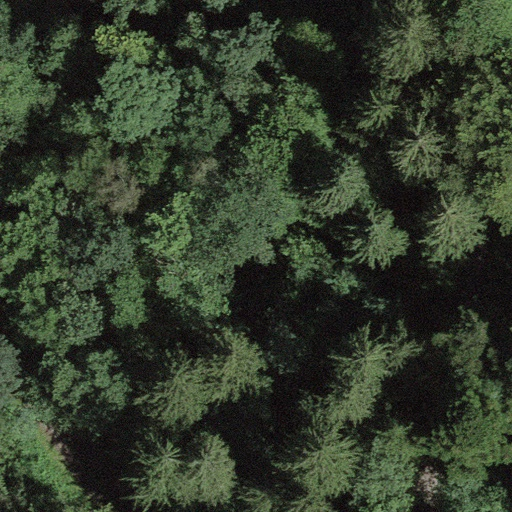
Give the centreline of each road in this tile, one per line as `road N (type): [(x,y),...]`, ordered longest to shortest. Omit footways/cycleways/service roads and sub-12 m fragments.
road 1 (track): [(431,511),(495,158)]
road 2 (track): [(0,334),(134,511)]
road 3 (track): [(495,158),(360,0)]
